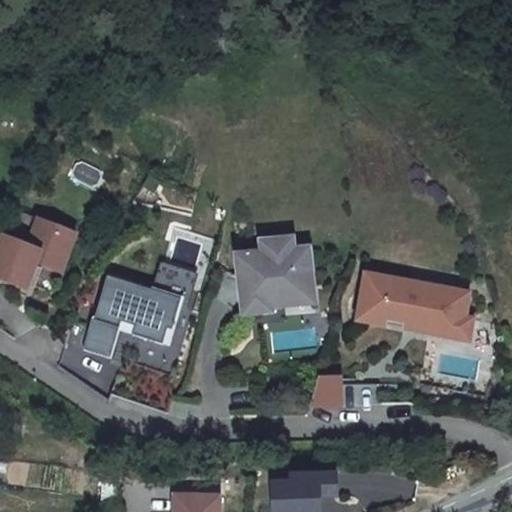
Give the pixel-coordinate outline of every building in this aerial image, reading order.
[(65,274),(79,236),(42,222),(31,250),(8,241),(0,262),(0,281),(32,293),(42,266),(65,274)] [(313,290),(310,267),(301,268),(298,248),(297,237),(265,241),(267,252),(242,255),(249,313),(277,310),(277,306),(276,299),(289,298),(288,293),(313,290)] [(276,299),(277,306),(320,301),(313,246),(298,248),(301,268),(310,267),(313,290),(288,293),(289,298),(276,299)] [(457,317),(455,331),(474,334),(477,314),(471,313),(474,291),(372,274),(371,280),(471,296),(467,318),(457,317)] [(184,306),(186,299),(158,291),(113,278),(100,321),(98,320),(89,351),(116,359),(127,323),(140,327),(137,335),(168,344),(173,329),(177,330),(184,306)] [(467,318),(471,296),(371,280),(368,295),(367,295),(363,317),(391,322),(392,317),(412,320),(422,321),(422,326),(455,331),(457,317),(467,318)] [(186,299),(184,306),(189,308),(194,291),(161,281),(158,291),(186,299)] [(349,402),(347,374),(325,376),(318,404),(349,402)] [(323,511),(323,498),(340,497),(339,476),(294,478),(295,485),(276,485),(277,511),(323,511)] [(221,511),(221,498),(177,498),(176,511),(221,511)]
